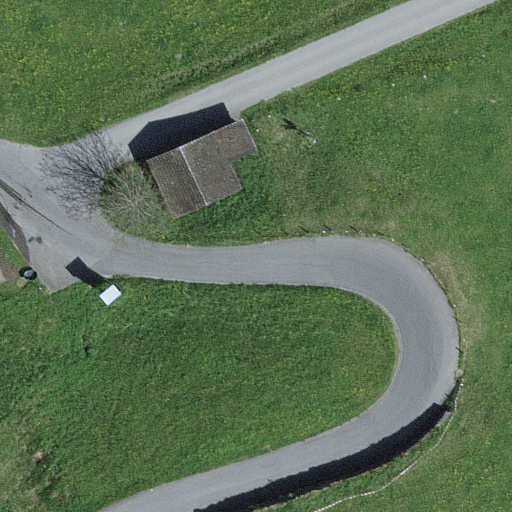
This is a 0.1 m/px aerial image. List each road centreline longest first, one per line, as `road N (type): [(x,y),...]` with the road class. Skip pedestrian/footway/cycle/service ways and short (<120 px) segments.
road 1 (unclassified): [(33,212),(103,255),(139,262),(379,275),(419,315),(428,378),(415,405),(384,434),(159,511)]
road 2 (unclassified): [(33,212),(74,169),(135,138),(469,0)]
